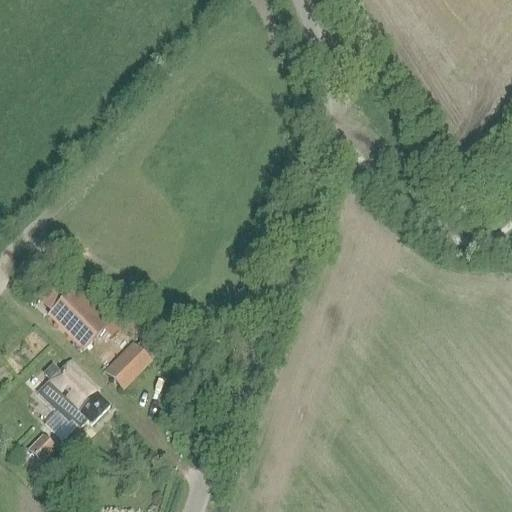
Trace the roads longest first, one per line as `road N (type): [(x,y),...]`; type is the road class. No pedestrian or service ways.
road 1 (tertiary): [(194,511),(315,175),(322,96),(301,0)]
road 2 (unknown): [(322,96),(467,200),(495,203),(511,182)]
